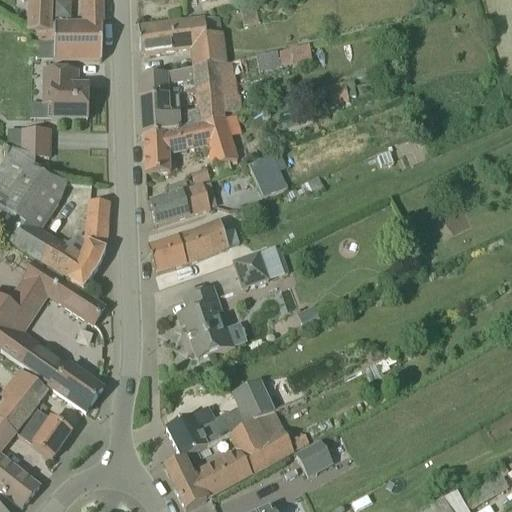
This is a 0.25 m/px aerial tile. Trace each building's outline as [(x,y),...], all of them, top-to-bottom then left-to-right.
[(25,0),(24,33),(36,33),(36,45),(39,45),(54,45),(53,63),(101,63),(101,26),(102,26),(101,0),(25,0)] [(243,28),(259,25),(256,7),(240,10),(243,28)] [(191,51),(193,70),(227,67),(223,36),(206,38),(204,22),(136,30),(139,57),(191,51)] [(39,62),(53,63),(54,45),(39,45),(39,62)] [(309,48),(276,54),(278,69),(293,66),(293,70),(312,66),(309,48)] [(227,67),(193,70),(168,76),(139,81),(142,141),(143,141),(178,133),(200,128),(199,126),(235,120),(241,118),(239,96),(235,97),(232,66),(227,67)] [(35,106),(35,122),(53,122),(88,122),(89,88),(78,88),(78,72),(46,72),(45,106),(35,106)] [(335,109),(335,107),(347,103),(341,84),(318,91),(306,95),(304,96),(310,117),(335,109)] [(304,87),(306,95),(318,91),(315,84),(304,87)] [(370,86),(357,89),(359,98),(373,94),(370,86)] [(170,160),(205,151),(211,170),(237,163),(231,141),(241,139),(235,120),(199,126),(200,128),(178,133),(143,141),(144,179),(170,178),(170,160)] [(21,155),(35,161),(49,161),(49,134),(21,133),(21,155)] [(11,152),(0,167),(0,239),(11,247),(33,262),(81,294),(96,273),(103,255),(109,207),(87,205),(84,239),(76,237),(74,240),(65,248),(43,231),(58,209),(67,186),(49,182),(34,172),(35,161),(21,155),(15,152),(11,151),(11,152)] [(246,167),(262,201),(287,190),(272,157),(246,167)] [(195,188),(210,182),(206,171),(191,177),(195,188)] [(203,189),(147,205),(153,230),(210,214),(203,189)] [(296,195),(295,193),(287,197),(290,203),(298,199),(296,195)] [(186,268),(228,252),(219,225),(178,241),(147,250),(155,277),(186,268)] [(240,293),(266,284),(257,257),(230,266),(240,293)] [(21,280),(21,281),(49,299),(92,328),(94,325),(104,309),(81,294),(33,262),(21,280)] [(23,336),(49,299),(21,281),(4,306),(0,303),(0,356),(0,357),(51,393),(85,416),(101,391),(99,389),(23,336)] [(197,362),(242,346),(241,345),(234,347),(219,305),(215,291),(184,301),(188,314),(177,318),(178,319),(181,317),(197,362)] [(314,310),(297,317),(302,329),(319,322),(314,310)] [(71,436),(36,412),(48,395),(19,374),(0,397),(0,400),(5,404),(0,409),(0,424),(17,439),(30,449),(52,463),(71,436)] [(165,432),(180,463),(184,461),(209,448),(227,439),(274,415),(260,385),(231,398),(239,412),(227,418),(226,416),(213,423),(206,411),(165,432)] [(189,511),(207,503),(309,447),(304,437),(289,445),(274,415),(227,439),(235,456),(192,478),(184,461),(180,463),(163,471),(172,491),(184,511),(189,511)] [(0,495),(20,511),(37,490),(1,460),(17,439),(0,424),(0,495)] [(320,444),(295,458),(308,482),(333,468),(320,444)] [(499,474),(454,498),(462,511),(471,511),(509,490),(503,480),(509,476),(503,466),(496,470),(499,474)] [(452,495),(423,511),(462,511),(454,498),(452,495)]
